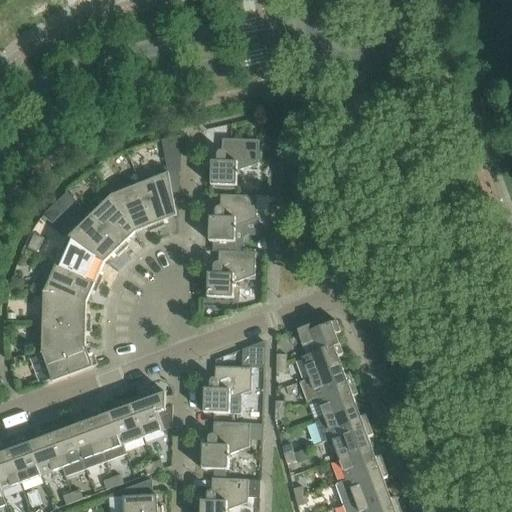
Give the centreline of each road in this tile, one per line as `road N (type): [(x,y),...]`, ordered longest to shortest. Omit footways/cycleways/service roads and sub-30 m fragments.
road 1 (tertiary): [(345,65),(511,508)]
road 2 (residential): [(429,511),(345,295),(187,352)]
road 3 (tertiary): [(511,384),(390,48)]
road 4 (tertiary): [(0,160),(57,117),(104,95),(314,46)]
road 5 (tertiary): [(307,7),(48,78),(0,112)]
road 6 (residential): [(187,352),(196,129)]
road 7 (residential): [(187,352),(16,411)]
road 8 (unclassified): [(181,511),(187,352)]
